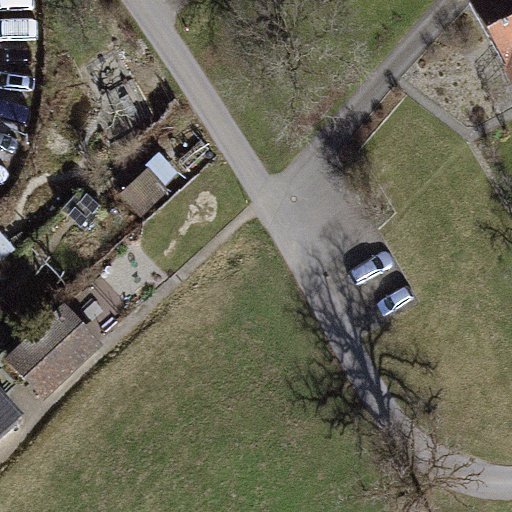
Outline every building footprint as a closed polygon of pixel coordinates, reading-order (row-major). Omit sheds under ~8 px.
[(511,0),(466,0),(506,69),(501,72),(511,91),(511,0)] [(150,171),(122,197),(142,219),(170,193),(150,171)] [(0,233),(0,266),(17,251),(0,233)] [(8,360),(46,399),(103,345),(66,306),(8,360)] [(0,440),(27,418),(0,387),(0,440)]
